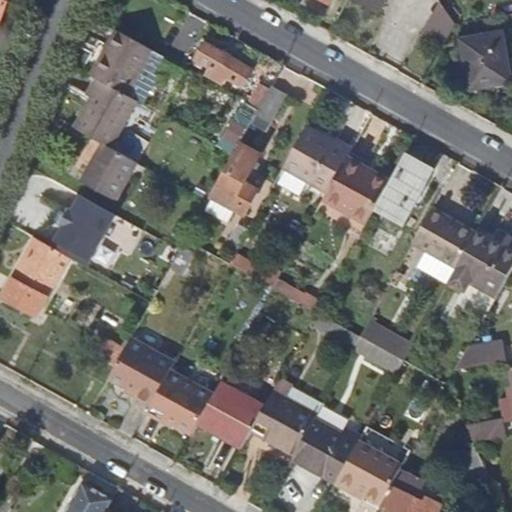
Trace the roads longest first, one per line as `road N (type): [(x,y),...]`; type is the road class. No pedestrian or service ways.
road 1 (residential): [(217,0),(511,163)]
road 2 (residential): [(0,393),(212,511)]
road 3 (residential): [(62,0),(0,155)]
